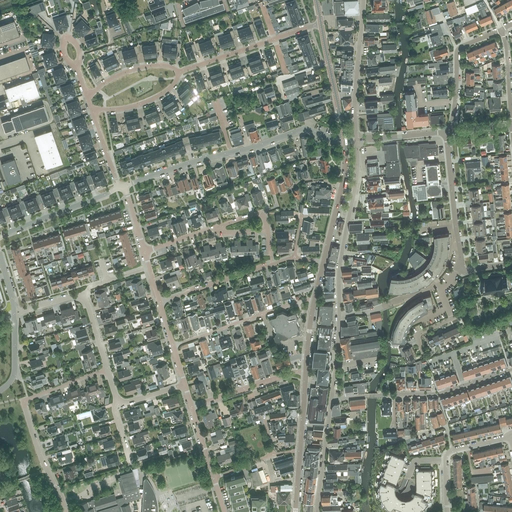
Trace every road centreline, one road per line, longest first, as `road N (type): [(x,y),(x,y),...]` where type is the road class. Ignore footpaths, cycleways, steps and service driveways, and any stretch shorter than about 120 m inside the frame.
road 1 (unclassified): [(124,185),(303,128),(344,137)]
road 2 (residential): [(64,511),(23,403),(107,370)]
road 3 (residential): [(330,399),(440,393),(511,369)]
road 4 (residential): [(338,314),(355,138)]
road 5 (residential): [(159,302),(293,258),(324,261)]
road 6 (residential): [(172,346),(315,298)]
road 7 (residential): [(355,138),(363,0)]
road 8 (residential): [(459,268),(444,132)]
road 9 (residential): [(450,131),(457,52),(500,30)]
road 10 (unclassified): [(0,236),(118,188)]
road 11 (tertiary): [(324,261),(344,137)]
road 12 (residential): [(446,511),(446,454),(510,435)]
road 13 (residential): [(190,405),(305,372)]
